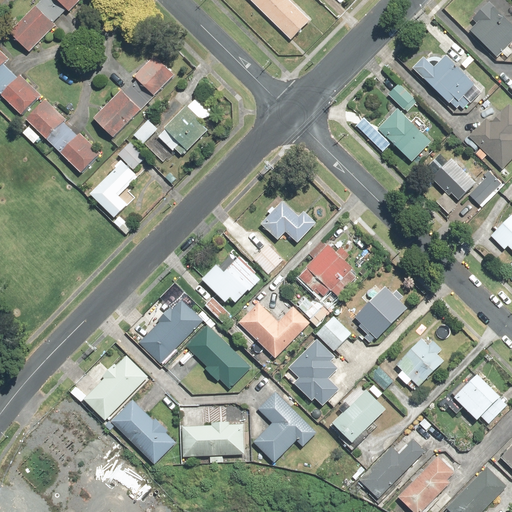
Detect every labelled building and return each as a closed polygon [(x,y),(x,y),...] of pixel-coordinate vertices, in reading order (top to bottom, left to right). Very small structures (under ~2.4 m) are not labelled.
[(40,0),(9,31),(30,52),(82,0),(40,0)] [(292,0),(253,0),(294,40),(313,20),(292,0)] [(511,46),(511,15),(496,0),(493,0),(476,18),(481,23),(472,33),(500,59),(511,46)] [(0,51),(0,88),(25,113),(44,95),(0,51)] [(429,53),(415,68),(461,112),(474,99),(471,95),(481,84),(450,54),(440,64),(429,53)] [(159,55),(95,119),(116,139),(180,76),(159,55)] [(378,127),(415,163),(440,137),(413,110),(421,101),(402,83),(390,96),(399,105),(378,127)] [(156,115),(137,135),(173,167),(222,114),(200,94),(169,127),(156,115)] [(48,97),(26,119),(83,176),(105,154),(48,97)] [(491,116),(470,136),(504,169),(511,161),(511,104),(511,103),(495,120),(491,116)] [(44,139),(32,127),(26,134),(37,146),(44,139)] [(94,193),(119,218),(134,204),(124,194),(156,162),(134,139),(118,155),(125,162),(94,193)] [(448,150),(429,169),(464,204),(472,196),(483,207),(506,184),(492,170),(480,182),(448,150)] [(291,194),(263,223),(283,242),(291,234),(301,244),(321,223),(291,194)] [(511,209),(508,205),(485,228),(508,250),(511,246),(511,209)] [(138,228),(130,221),(128,223),(123,218),(122,220),(117,225),(130,236),(138,228)] [(316,259),(301,275),(333,305),(365,272),(326,236),(310,253),(316,259)] [(270,242),(255,257),(274,274),(288,259),(270,242)] [(223,260),(206,278),(239,309),(269,278),(244,254),(231,268),(223,260)] [(391,281),(354,317),(380,344),(418,308),(391,281)] [(212,297),(203,306),(220,324),(229,315),(212,297)] [(182,298),(139,343),(163,366),(206,321),(182,298)] [(262,299),(240,321),(281,360),(316,323),(297,305),(284,320),(262,299)] [(338,315),(320,333),(338,352),(357,334),(338,315)] [(210,324),(188,347),(233,390),(254,367),(210,324)] [(427,337),(399,364),(424,388),(451,361),(427,337)] [(346,364),(320,339),(287,371),(323,408),(344,388),(333,377),(346,364)] [(128,355),(87,398),(110,420),(152,377),(128,355)] [(393,382),(378,367),(369,376),(383,391),(393,382)] [(511,402),(479,370),(456,394),(488,427),(511,402)] [(370,389),(338,423),(361,445),(393,410),(370,389)] [(321,432),(279,390),(260,409),(273,421),(254,440),(277,463),(299,441),(305,448),(321,432)] [(134,399),(113,422),(157,464),(179,442),(134,399)] [(247,423),(186,425),(187,457),(248,455),(247,423)] [(406,431),(362,480),(385,500),(428,451),(406,431)] [(511,447),(502,457),(511,466),(511,447)] [(443,454),(401,496),(416,511),(428,511),(465,476),(443,454)] [(491,465),(448,508),(451,511),(484,511),(511,485),(491,465)]
